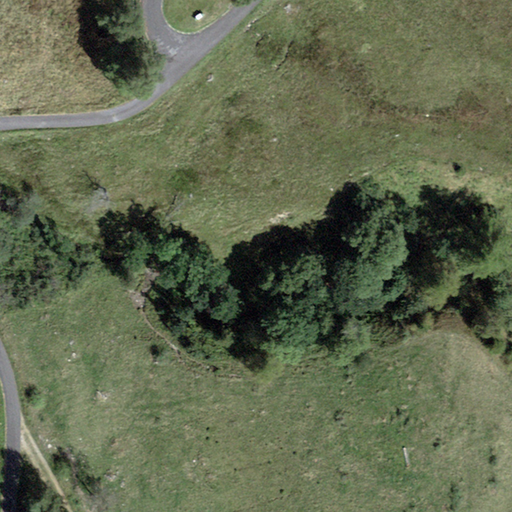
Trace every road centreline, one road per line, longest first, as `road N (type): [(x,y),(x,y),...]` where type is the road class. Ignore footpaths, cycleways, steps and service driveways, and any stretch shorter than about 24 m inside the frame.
road 1 (unclassified): [(189,50),(158,92),(121,114),(0,125)]
road 2 (unclassified): [(0,352),(15,407),(13,511)]
